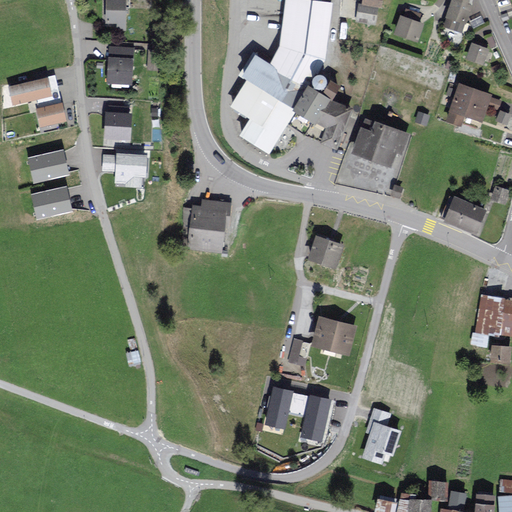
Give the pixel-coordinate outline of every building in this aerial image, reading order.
[(107,0),(107,21),(125,22),(124,0),(107,0)] [(270,65),(253,56),(241,76),(247,78),(230,108),(249,120),(241,136),(271,154),(294,113),(324,129),(319,143),(338,149),(352,110),(311,87),(325,60),(333,4),(301,0),(284,0),(278,46),(270,65)] [(464,4),(451,0),(446,0),(436,30),(454,35),(464,4)] [(358,19),(373,22),(376,6),(361,4),(358,19)] [(420,14),(407,10),(403,18),(417,23),(420,14)] [(419,29),(397,21),(391,38),(412,46),(419,29)] [(129,81),(131,45),(108,43),(106,80),(129,81)] [(476,43),(475,46),(473,45),(469,57),(482,62),(486,50),(480,48),(481,45),(476,43)] [(150,51),(150,63),(157,63),(158,52),(150,51)] [(49,93),(44,75),(7,85),(11,102),(49,93)] [(472,112),(482,116),(489,96),(460,86),(449,120),(460,124),(463,113),(471,116),(472,112)] [(64,118),(61,102),(35,107),(39,123),(64,118)] [(128,137),(129,115),(128,115),(129,107),(123,107),(122,115),(108,114),(107,136),(128,137)] [(505,124),(508,115),(501,113),(498,121),(505,124)] [(411,136),(364,118),(350,155),(390,171),(396,154),(403,157),(411,136)] [(106,136),(104,141),(116,145),(117,140),(106,136)] [(124,185),(140,185),(141,174),(145,174),(146,152),(102,151),(102,169),(114,169),(114,181),(124,181),(124,185)] [(39,179),(62,174),(58,153),(34,158),(39,179)] [(192,177),(194,164),(187,163),(185,176),(192,177)] [(497,188),(494,198),(504,201),(507,192),(497,188)] [(42,215),(66,210),(61,189),(37,195),(42,215)] [(490,212),(453,196),(442,220),(479,237),(490,212)] [(230,203),(201,199),(200,207),(191,206),(185,252),(223,256),(230,203)] [(344,247),(315,238),(307,261),(336,271),(344,247)] [(511,300),(478,295),(472,334),(511,339),(511,300)] [(354,324),(317,315),(310,343),(347,352),(354,324)] [(308,342),(294,338),(288,360),(302,364),(308,342)] [(510,347),(493,346),(492,361),(508,362),(510,347)] [(294,391),(273,386),(264,424),(285,429),(294,391)] [(332,400),(310,395),(301,437),(322,442),(332,400)] [(388,466),(402,428),(374,418),(360,456),(388,466)] [(511,473),(501,472),(499,489),(511,490),(511,473)] [(447,480),(429,479),(429,497),(446,498),(447,480)] [(465,490),(451,489),(449,503),(463,505),(465,490)] [(494,511),(496,495),(477,493),(474,511),(494,511)] [(511,511),(511,494),(499,495),(499,511),(511,511)] [(395,511),(397,501),(377,497),(374,511),(395,511)] [(431,511),(432,499),(399,498),(397,511),(431,511)]
